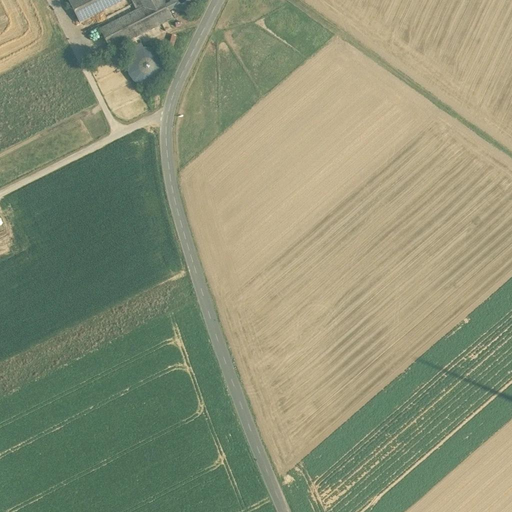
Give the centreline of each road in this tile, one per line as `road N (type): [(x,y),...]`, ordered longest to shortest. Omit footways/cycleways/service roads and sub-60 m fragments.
road 1 (tertiary): [(285,511),(182,229),(166,145),(173,95),(220,0)]
road 2 (track): [(511,156),(293,0)]
road 3 (track): [(169,112),(0,201)]
road 4 (track): [(69,0),(64,16),(124,134)]
